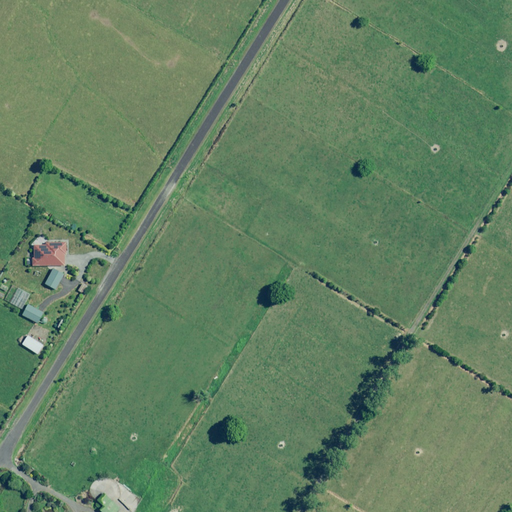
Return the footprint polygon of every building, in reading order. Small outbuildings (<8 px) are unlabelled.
[(34,245),(34,258),(30,258),(30,261),(26,261),(26,265),(64,266),(64,254),(66,254),(66,242),(47,242),(47,245),(34,245)] [(64,274),(53,268),(45,284),(56,289),(64,274)] [(89,286),(84,282),(78,291),(83,295),(89,286)] [(2,283),(0,285),(0,287),(6,292),(8,287),(2,283)] [(24,291),(12,284),(4,299),(16,306),(24,291)] [(43,312),(28,305),(23,315),(38,323),(43,312)] [(43,345),(28,336),(22,344),(38,354),(43,345)] [(100,510),(102,511),(116,511),(120,508),(104,493),(98,500),(104,506),(100,510)]
